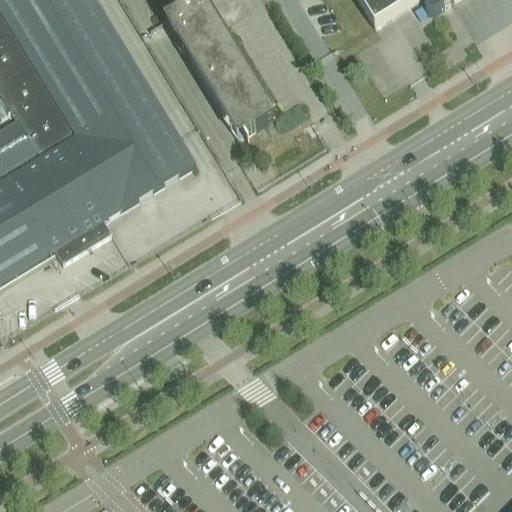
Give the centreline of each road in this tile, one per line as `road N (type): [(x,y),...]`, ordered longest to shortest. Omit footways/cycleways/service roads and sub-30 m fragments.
road 1 (tertiary): [(0,441),(511,126)]
road 2 (tertiary): [(511,98),(0,413)]
